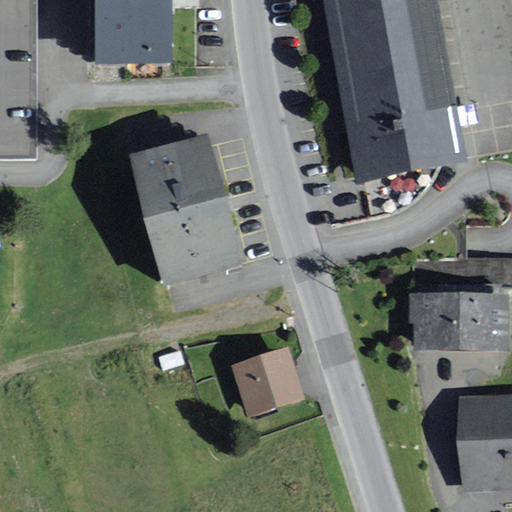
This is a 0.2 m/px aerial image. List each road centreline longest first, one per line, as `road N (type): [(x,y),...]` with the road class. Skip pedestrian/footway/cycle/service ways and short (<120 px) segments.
road 1 (residential): [(385,511),(274,163),(248,0)]
road 2 (track): [(0,372),(316,297)]
